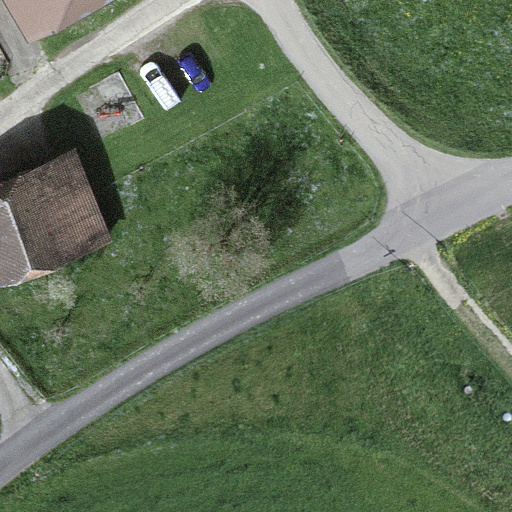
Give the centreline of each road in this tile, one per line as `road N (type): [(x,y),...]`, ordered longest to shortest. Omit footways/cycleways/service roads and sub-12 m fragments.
road 1 (unclassified): [(435,214),(266,301),(0,465)]
road 2 (residential): [(435,214),(270,0)]
road 3 (track): [(197,0),(147,17),(0,124)]
road 4 (track): [(511,367),(406,233)]
